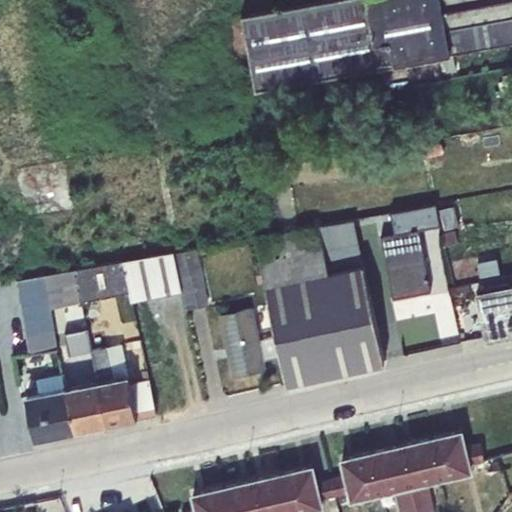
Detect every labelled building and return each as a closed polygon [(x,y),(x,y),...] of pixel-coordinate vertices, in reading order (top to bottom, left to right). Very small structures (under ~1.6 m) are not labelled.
[(511,0),(318,0),(242,14),(255,89),(511,41),(511,0)] [(436,200),(391,211),(394,231),(381,234),(392,296),(431,289),(420,228),(440,224),(436,200)] [(454,204),(440,207),(444,227),(458,224),(454,204)] [(255,235),(265,282),(363,261),(353,217),(255,235)] [(197,246),(175,250),(182,289),(186,308),(209,303),(197,246)] [(175,250),(124,259),(130,290),(132,300),(182,289),(175,250)] [(497,256),(477,260),(480,275),(500,271),(497,256)] [(124,259),(74,268),(81,300),(130,290),(124,259)] [(363,261),(265,282),(276,333),(281,354),(286,382),(384,360),(363,261)] [(74,268),(41,274),(48,307),(81,300),(74,268)] [(41,274),(17,278),(25,330),(52,326),(48,307),(41,274)] [(511,331),(511,282),(479,289),(487,335),(511,331)] [(281,354),(276,333),(260,337),(253,304),(220,312),(233,373),(264,366),(262,358),(281,354)] [(52,326),(25,330),(29,353),(57,347),(52,326)] [(87,328),(64,332),(69,355),(92,350),(91,348),(87,328)] [(108,344),(91,348),(92,350),(98,379),(107,423),(156,413),(146,368),(141,369),(143,378),(130,381),(122,342),(108,345),(108,344)] [(36,438),(74,430),(65,386),(62,372),(36,377),(38,390),(26,392),(36,438)] [(74,430),(107,423),(98,379),(65,386),(74,430)] [(461,429),(431,436),(441,477),(473,470),(471,462),(484,459),(480,442),(465,445),(461,429)] [(431,436),(401,443),(417,511),(428,511),(433,511),(427,481),(441,477),(431,436)] [(417,511),(401,443),(372,450),(381,490),(395,487),(400,511),(417,511)] [(345,473),(330,476),(334,494),(349,490),(350,497),(381,490),(372,450),(341,457),(345,473)] [(312,464),(281,471),(291,511),(322,504),(320,497),(334,494),(330,476),(315,480),(312,464)] [(281,471),(252,478),(259,511),(286,511),(291,511),(281,471)] [(259,511),(252,478),(223,485),(228,511),(259,511)] [(196,508),(181,511),(228,511),(223,485),(192,492),(196,508)]
